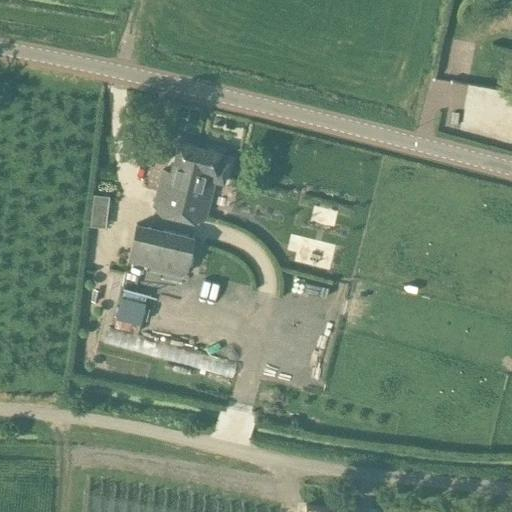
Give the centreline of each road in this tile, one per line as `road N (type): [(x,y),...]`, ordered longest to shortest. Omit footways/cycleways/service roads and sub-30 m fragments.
road 1 (tertiary): [(0,43),(511,168)]
road 2 (unclassified): [(511,491),(332,469),(0,409)]
